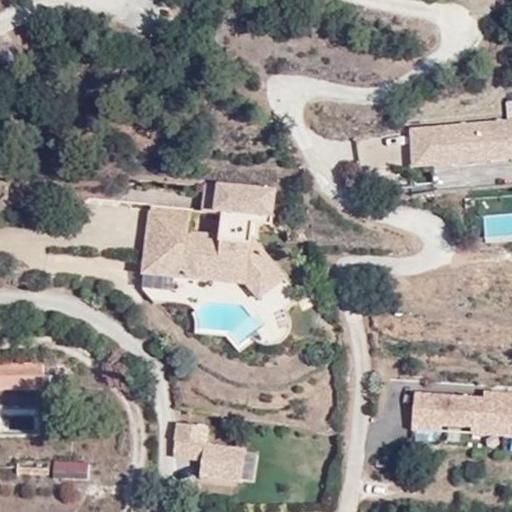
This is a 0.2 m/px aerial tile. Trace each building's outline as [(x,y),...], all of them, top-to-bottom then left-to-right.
[(511,161),(511,119),(411,127),(414,168),(511,161)] [(156,203),(156,205),(149,205),(142,278),(247,288),(261,304),(289,279),(286,276),(287,275),(274,259),(259,239),(260,225),(275,226),(276,212),(277,212),(277,201),(278,191),(278,185),(220,179),(220,185),(205,184),(202,210),(188,208),(185,206),(156,203)] [(0,381),(44,379),(41,357),(0,359),(0,381)] [(483,395),(415,392),(413,431),(511,436),(511,391),(483,391),(483,395)] [(173,424),(175,483),(256,480),(254,445),(207,447),(206,423),(173,424)] [(50,462),(18,462),(18,477),(49,477),(50,462)] [(54,480),(55,480),(90,482),(90,470),(55,469),(54,480)] [(309,492),(324,492),(343,493),(342,474),(309,472),(309,492)] [(290,511),(324,511),(324,492),(309,492),(291,491),(290,501),(290,511)]
